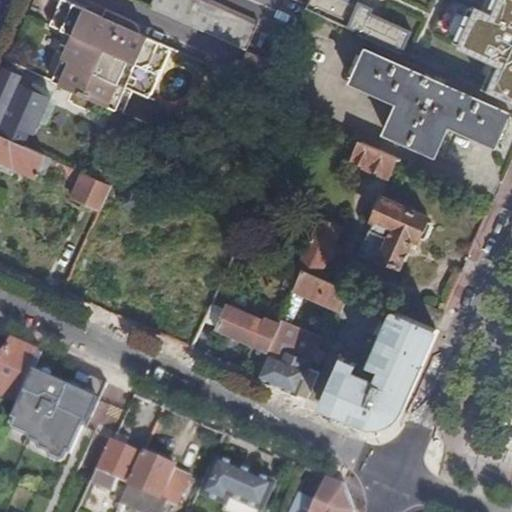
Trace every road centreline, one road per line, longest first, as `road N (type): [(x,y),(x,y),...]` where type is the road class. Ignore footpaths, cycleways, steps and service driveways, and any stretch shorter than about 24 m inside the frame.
road 1 (residential): [(400,474),(0,302)]
road 2 (residential): [(400,474),(511,220)]
road 3 (unknown): [(511,206),(313,107)]
